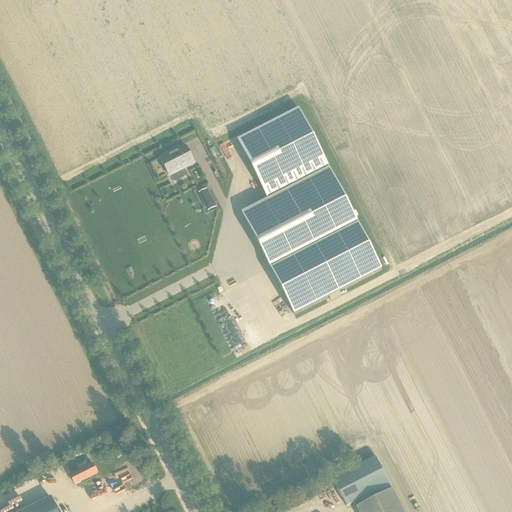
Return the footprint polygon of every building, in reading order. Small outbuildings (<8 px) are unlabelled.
[(294,315),(382,271),(299,109),(237,141),(267,199),(241,212),(294,315)] [(167,156),(160,159),(170,177),(182,171),(185,176),(182,170),(195,164),(185,146),(179,149),(178,148),(166,154),(167,156)] [(208,189),(199,194),(208,212),(217,207),(208,189)] [(244,307),(237,309),(239,316),(246,313),(244,307)] [(393,491),(390,485),(376,458),(334,479),(347,507),(354,504),(356,508),(357,508),(358,511),(404,511),(393,490),(393,491)] [(69,475),(75,486),(98,474),(92,464),(69,475)] [(22,511),(58,511),(52,497),(22,511)]
